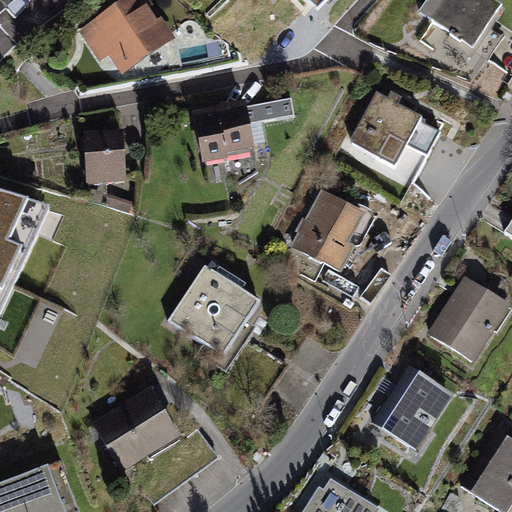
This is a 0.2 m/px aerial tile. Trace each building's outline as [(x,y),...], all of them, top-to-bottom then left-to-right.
[(142,0),(128,0),(85,36),(124,82),(176,39),(142,0)] [(305,0),(320,13),(332,0),(305,0)] [(504,4),(498,0),(428,0),(418,14),(471,52),(504,4)] [(374,91),(348,145),(380,161),(424,184),(436,162),(452,130),(374,91)] [(203,168),(257,158),(251,125),(295,118),(293,101),(248,109),(247,106),(194,115),(203,168)] [(130,138),(85,140),(87,184),(132,182),(130,138)] [(377,225),(320,194),(292,246),(350,277),(377,225)] [(0,318),(48,213),(0,198),(0,318)] [(268,307),(212,271),(176,327),(231,363),(268,307)] [(511,311),(464,283),(425,347),(475,377),(511,315),(511,311)] [(454,407),(410,376),(375,427),(419,457),(454,407)] [(159,399),(99,436),(124,477),(184,441),(159,399)] [(510,511),(511,510),(511,444),(498,435),(464,487),(502,511),(510,511)] [(76,511),(61,467),(0,488),(0,511),(76,511)] [(376,511),(334,481),(311,511),(376,511)]
